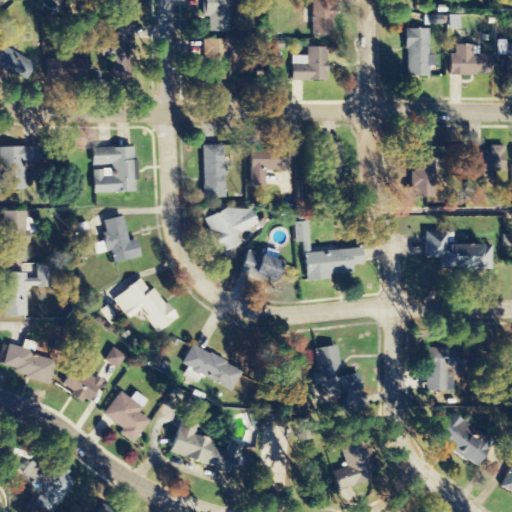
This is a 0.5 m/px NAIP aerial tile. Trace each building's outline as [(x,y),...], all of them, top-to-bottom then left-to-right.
[(201,0),(202,19),(209,19),(209,32),(227,32),(225,0),(201,0)] [(310,0),(311,36),(333,35),(332,0),(310,0)] [(132,26),(111,25),(111,59),(131,60),(132,26)] [(429,30),(405,29),(404,77),(428,77),(429,67),(435,67),(435,56),(429,55),(429,30)] [(227,78),(228,40),(205,40),(205,78),(227,78)] [(492,55),(478,55),(478,46),(454,45),(453,55),(447,55),(447,75),(491,75),(492,55)] [(0,70),(26,81),(34,62),(0,47),(0,70)] [(306,57),(291,56),(290,81),(325,82),(325,72),(327,72),(327,48),(306,47),(306,57)] [(86,60),(74,60),(74,56),(45,56),(45,79),(86,79),(86,60)] [(339,144),(318,144),(319,187),(340,186),(339,144)] [(222,145),(202,146),(202,199),(223,199),(223,176),(222,145)] [(434,145),(409,145),(409,185),(415,185),(414,197),(433,197),(434,145)] [(488,152),(473,152),(472,180),(480,181),(480,172),(504,173),(504,147),(488,146),(488,152)] [(1,190),(23,190),(23,164),(39,164),(39,148),(1,148),(1,190)] [(92,168),(92,194),(134,193),(134,148),(91,148),(91,168),(92,168)] [(264,187),(264,171),(282,171),(282,151),(249,150),(248,186),(264,187)] [(234,235),(255,225),(245,202),(203,222),(218,253),(238,244),(234,235)] [(3,262),(26,263),(26,232),(25,232),(25,212),(4,212),(3,262)] [(93,244),(95,255),(110,252),(112,263),(138,258),(135,240),(126,242),(121,217),(102,220),(106,242),(93,244)] [(308,222),(294,223),(294,243),(303,243),(303,252),(309,252),(308,222)] [(490,246),(446,245),(446,232),(423,232),(423,259),(438,259),(438,270),(490,271),(490,246)] [(305,281),(330,280),(330,274),(351,273),(351,265),(361,265),(360,250),(304,253),(305,281)] [(274,283),(281,263),(245,251),(238,272),(274,283)] [(25,317),(25,287),(51,287),(51,266),(35,266),(35,279),(25,279),(25,274),(4,273),(4,317),(25,317)] [(140,311),(154,333),(174,320),(152,287),(146,291),(139,280),(111,298),(126,320),(140,311)] [(230,391),(240,370),(190,346),(181,364),(187,367),(183,376),(197,383),(200,377),(230,391)] [(311,349),(319,409),(347,405),(345,394),(359,392),(357,374),(338,377),(333,346),(311,349)] [(102,361),(115,370),(124,357),(110,348),(102,361)] [(450,349),(427,349),(426,391),(448,392),(450,349)] [(100,382),(85,373),(89,365),(77,358),(60,388),(87,403),(100,382)] [(134,392),(128,399),(118,392),(101,415),(121,430),(117,435),(130,444),(147,421),(137,414),(146,401),(134,392)] [(474,467),(487,450),(468,437),(473,430),(450,413),(432,438),(474,467)] [(168,455),(233,474),(240,449),(226,445),(224,452),(207,447),(209,441),(193,436),(197,422),(179,417),(168,455)] [(345,468),(329,473),(335,491),(371,481),(355,429),(330,437),(335,451),(339,450),(345,468)] [(53,511),(74,477),(49,462),(43,473),(27,463),(21,473),(43,486),(27,511),(53,511)] [(499,488),(511,493),(511,466),(509,465),(499,488)]
